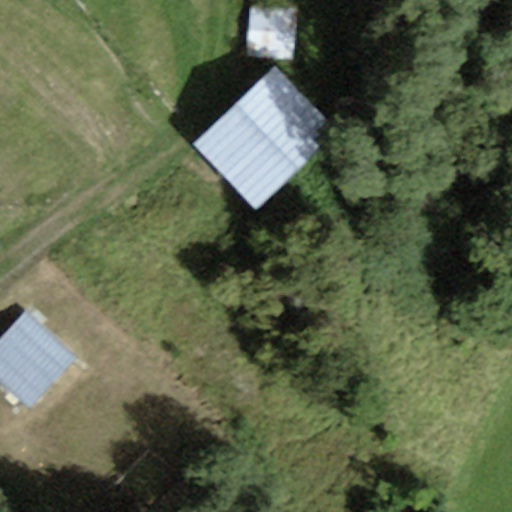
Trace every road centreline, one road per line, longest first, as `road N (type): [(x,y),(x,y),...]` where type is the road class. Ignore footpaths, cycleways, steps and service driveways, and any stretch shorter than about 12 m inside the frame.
road 1 (track): [(0,275),(172,128)]
road 2 (track): [(172,128),(214,57),(219,0)]
road 3 (track): [(172,128),(190,60),(176,0)]
